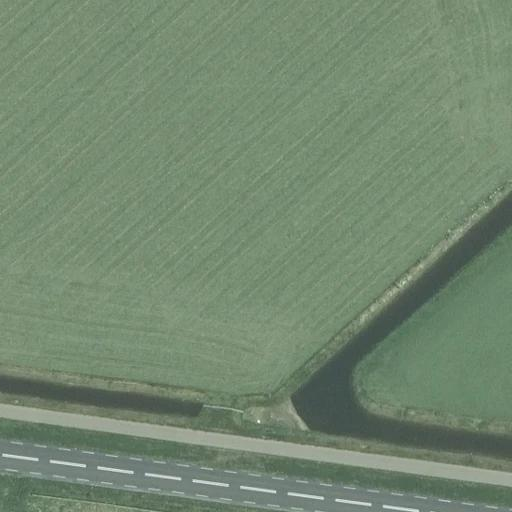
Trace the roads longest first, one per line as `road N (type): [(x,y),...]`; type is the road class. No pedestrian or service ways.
road 1 (unclassified): [(511,480),(0,411)]
road 2 (primary): [(425,511),(0,454)]
